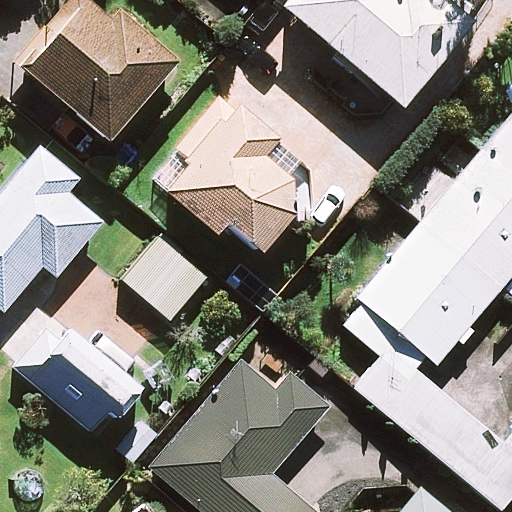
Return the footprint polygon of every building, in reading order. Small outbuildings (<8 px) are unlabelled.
[(100,20),(77,0),(66,0),(10,65),(98,141),(169,59),(111,8),(100,20)] [(279,0),(274,6),(391,106),(465,20),(440,0),(279,0)] [(250,251),(303,193),(258,152),(266,143),(217,99),(175,145),(184,153),(154,186),(204,232),(215,220),(250,251)] [(511,110),(334,322),(377,358),(351,389),(495,510),(511,490),(511,459),(418,381),(511,268),(511,110)] [(70,179),(34,148),(0,188),(0,308),(36,265),(50,277),(95,223),(59,193),(70,179)] [(201,277),(157,237),(119,280),(164,319),(201,277)] [(16,372),(86,431),(99,415),(109,423),(135,392),(55,325),(33,351),(16,372)] [(268,392),(235,364),(146,467),(197,511),(309,511),(265,474),(322,408),(283,374),(268,392)] [(159,437),(134,416),(107,448),(131,469),(159,437)] [(439,511),(414,491),(397,511),(439,511)] [(144,511),(135,500),(119,511),(144,511)]
